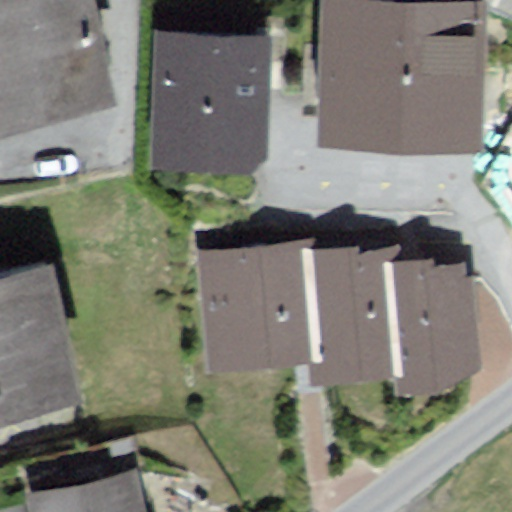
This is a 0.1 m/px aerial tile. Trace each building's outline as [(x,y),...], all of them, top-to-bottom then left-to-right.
[(0,0),(0,129),(112,104),(88,0),(0,0)] [(323,0),(318,127),(476,133),(481,0),(323,0)] [(511,0),(445,0),(511,28),(511,0)] [(275,38),(150,31),(141,179),(221,184),(268,160),(275,38)] [(402,276),(401,252),(311,255),(314,370),(315,389),(405,387),(402,276)] [(314,370),(311,255),(200,260),(210,379),(314,370)] [(472,379),(468,272),(402,276),(405,387),(472,379)] [(0,413),(75,396),(46,273),(0,283),(0,413)] [(156,511),(147,473),(15,506),(16,511),(156,511)]
